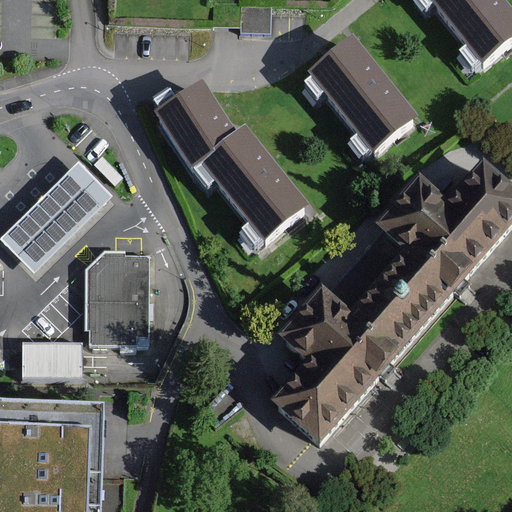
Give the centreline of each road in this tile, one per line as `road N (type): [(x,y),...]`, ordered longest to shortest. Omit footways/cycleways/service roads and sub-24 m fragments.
road 1 (residential): [(99,88),(119,114),(200,286),(201,318),(168,394),(142,511)]
road 2 (residential): [(99,88),(143,74),(264,63),(329,39)]
